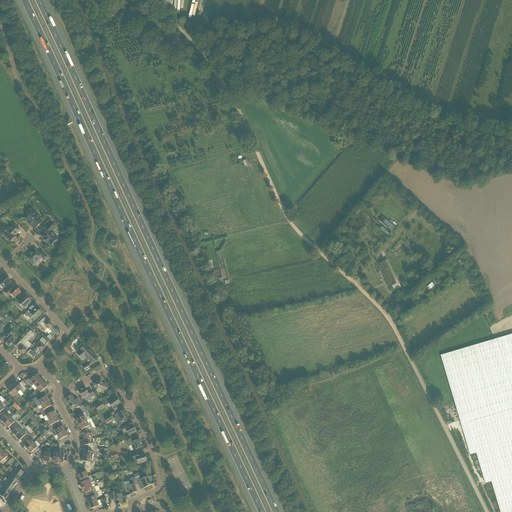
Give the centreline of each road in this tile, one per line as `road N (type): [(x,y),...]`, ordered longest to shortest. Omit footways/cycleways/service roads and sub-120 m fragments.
road 1 (motorway): [(275,511),(38,0)]
road 2 (motorway): [(24,0),(261,511)]
road 3 (track): [(486,511),(396,329),(282,210),(227,89),(191,42)]
road 4 (residential): [(132,508),(131,501),(159,487),(148,441),(124,396),(101,371),(58,394)]
road 5 (residential): [(37,365),(67,333),(0,261)]
